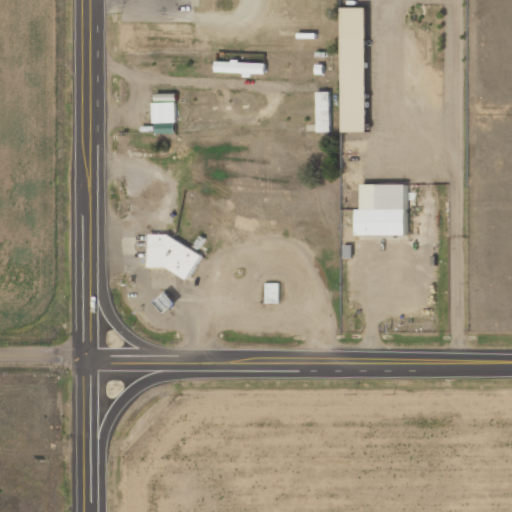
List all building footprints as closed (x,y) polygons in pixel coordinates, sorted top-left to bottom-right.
[(342,7),(343,132),(368,132),(367,7),(342,7)] [(217,72),(245,73),(245,77),(254,77),(254,74),(266,74),(267,62),(217,61),(217,72)] [(331,92),(317,92),(318,132),(332,132),(331,92)] [(177,102),(155,103),(156,134),(178,133),(177,102)] [(406,235),(407,184),(362,184),(362,209),(356,209),(356,235),(406,235)] [(204,255),(169,234),(151,234),(150,267),(168,268),(190,280),(204,255)]
